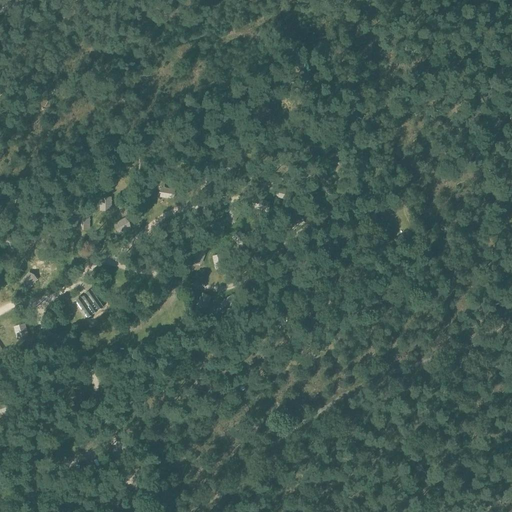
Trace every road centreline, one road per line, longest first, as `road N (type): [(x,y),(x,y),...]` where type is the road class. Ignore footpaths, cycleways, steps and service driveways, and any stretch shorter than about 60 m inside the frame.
road 1 (unknown): [(511,306),(227,511)]
road 2 (track): [(223,286),(102,270),(0,312)]
road 3 (track): [(268,187),(159,217),(102,270)]
